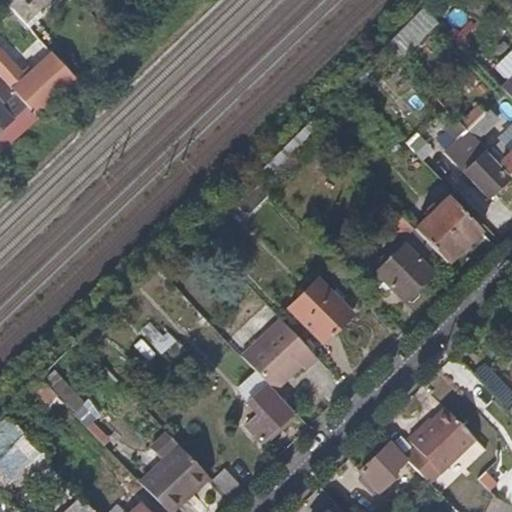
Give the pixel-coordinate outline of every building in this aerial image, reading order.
[(42,0),(2,0),(16,14),(21,20),(35,7),(42,0)] [(416,2),(414,0),(389,0),(388,1),(403,15),(416,2)] [(128,36),(136,29),(129,23),(122,30),(128,36)] [(20,81),(9,69),(12,65),(6,58),(2,62),(0,59),(0,77),(14,93),(27,81),(20,81)] [(33,113),(67,82),(59,73),(55,77),(44,65),(27,81),(14,93),(33,113)] [(38,118),(33,113),(14,93),(0,77),(0,130),(11,142),(31,124),(38,118)] [(473,123),(482,114),(464,94),(454,104),(473,123)] [(484,133),(495,121),(484,112),(482,114),(473,123),(467,129),(477,140),(484,133)] [(461,136),(467,129),(461,123),(454,116),(443,129),(450,136),(456,142),(461,136)] [(506,156),(511,150),(511,128),(496,145),(506,155),(506,156)] [(495,166),(489,159),(483,154),(486,149),(477,140),(467,129),(461,136),(456,142),(449,148),(444,153),(455,165),(463,173),(459,177),(469,187),(473,183),(480,190),(487,197),(493,192),(500,185),(507,178),(495,166)] [(420,159),(431,147),(424,141),(416,133),(405,144),(409,149),(414,154),(417,157),(420,159)] [(489,151),(495,144),(484,133),(477,140),(486,149),(489,151)] [(511,150),(506,156),(506,155),(499,163),(511,175),(511,150)] [(256,206),(269,195),(262,187),(256,181),(245,190),(230,203),(245,216),(256,206)] [(478,230),(464,215),(446,197),(430,212),(417,225),(413,229),(413,230),(421,238),(436,253),(443,261),(445,262),(455,252),(470,237),(478,230)] [(417,225),(404,210),(399,215),(400,216),(412,228),(413,229),(417,225)] [(412,228),(400,216),(390,226),(403,238),(412,228)] [(436,253),(421,238),(413,230),(401,243),(402,245),(411,254),(427,269),(431,273),(443,261),(436,253)] [(427,269),(411,254),(402,245),(388,258),(383,263),(375,272),(385,282),(403,299),(405,299),(408,301),(410,301),(412,300),(414,298),(415,297),(415,294),(415,292),(413,291),(420,282),(427,276),(431,273),(427,269)] [(383,263),(388,258),(384,254),(378,259),(383,263)] [(350,313),(333,296),(316,279),(289,306),(309,327),(322,340),(333,329),(350,313)] [(307,350),(296,339),(279,321),(267,332),(250,348),(240,357),(252,371),(264,383),(273,392),(283,382),(299,368),(303,372),(315,359),(307,350)] [(95,358),(84,347),(79,342),(75,346),(65,356),(49,371),(40,380),(49,389),(61,376),(77,360),(89,371),(98,362),(95,358)] [(273,392),(264,383),(252,371),(243,380),(236,387),(242,397),(245,402),(248,406),(252,410),(248,415),(251,418),(244,425),(249,430),(253,435),(260,441),(271,430),(283,419),(291,411),(282,402),(273,392)] [(86,401),(71,386),(61,376),(49,389),(53,394),(59,400),(73,414),(79,409),(86,401)] [(53,394),(49,389),(40,380),(30,391),(41,401),(44,404),(53,394)] [(456,452),(471,437),(461,426),(443,407),(421,430),(417,429),(405,442),(410,446),(402,455),(412,466),(422,477),(426,481),(438,469),(456,452)] [(177,493),(200,470),(184,452),(173,441),(162,430),(147,445),(157,455),(145,468),(133,478),(146,492),(160,507),(165,511),(181,497),(177,493)] [(395,467),(402,461),(397,456),(393,451),(389,447),(386,444),(375,455),(365,465),(358,470),(364,477),(377,491),(384,484),(392,477),(389,473),(395,467)] [(243,490),(221,468),(210,479),(227,497),(231,502),(243,490)] [(181,497),(204,474),(200,470),(177,493),(181,497)] [(342,511),(334,502),(324,511),(342,511)]
